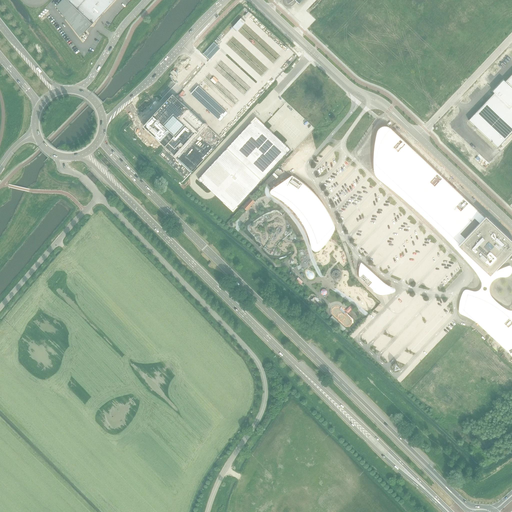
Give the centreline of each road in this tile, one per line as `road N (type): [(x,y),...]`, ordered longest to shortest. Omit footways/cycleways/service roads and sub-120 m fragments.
road 1 (primary): [(444,485),(99,138)]
road 2 (residential): [(327,138),(304,166),(352,248),(393,283),(444,294),(464,280),(464,264),(339,145)]
road 3 (unclassified): [(206,511),(267,397),(265,374),(99,195)]
road 4 (primary): [(80,155),(294,366)]
road 5 (primary): [(294,366),(451,511)]
road 6 (primary): [(294,366),(445,511)]
road 7 (unclassified): [(0,310),(99,195)]
road 8 (unclassified): [(511,37),(417,136)]
road 9 (residential): [(354,90),(257,0)]
road 10 (residential): [(417,136),(511,225)]
